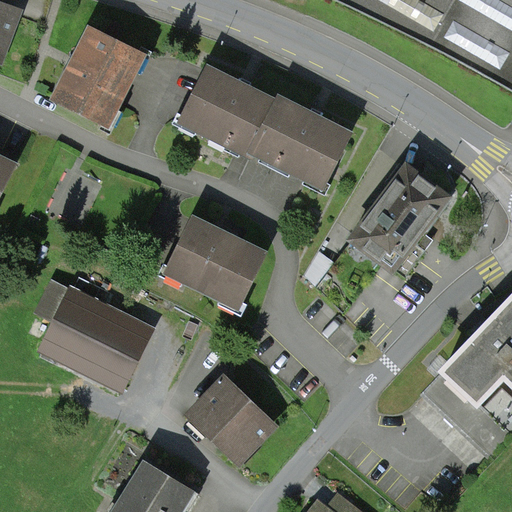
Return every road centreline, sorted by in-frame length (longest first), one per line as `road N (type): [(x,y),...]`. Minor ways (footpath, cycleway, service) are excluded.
road 1 (tertiary): [(188,0),(379,81),(511,174)]
road 2 (residential): [(262,511),(358,394),(458,294),(511,259)]
